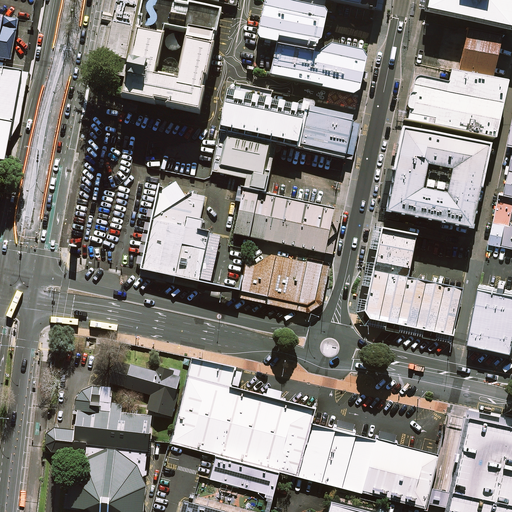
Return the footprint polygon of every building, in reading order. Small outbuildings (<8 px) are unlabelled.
[(223,8),(185,0),(114,0),(103,56),(129,61),(121,98),(200,115),(223,8)] [(280,0),(265,0),(257,36),(260,40),(272,42),(265,76),(353,95),(359,91),(366,57),(362,51),(321,41),(327,13),(324,9),(280,0)] [(377,0),(326,0),(336,2),(372,10),(375,11),(377,0)] [(511,0),(428,0),(428,4),(429,4),(428,7),(511,24),(511,0)] [(19,16),(0,12),(0,48),(13,51),(19,16)] [(467,30),(458,72),(491,79),(500,38),(467,30)] [(21,71),(0,67),(0,120),(13,123),(21,71)] [(409,110),(407,121),(494,140),(507,82),(491,79),(458,72),(450,70),(448,83),(419,76),(416,77),(414,79),(414,81),(411,94),(409,95),(409,97),(406,107),(407,109),(409,110)] [(236,82),(228,89),(219,131),(220,131),(273,140),(294,145),(302,106),(270,100),(272,91),(236,82)] [(352,117),(302,106),(294,145),(290,168),(340,179),(352,117)] [(161,130),(86,114),(78,154),(155,170),(161,130)] [(0,167),(5,168),(13,123),(0,120),(0,167)] [(263,192),(273,140),(220,131),(211,172),(245,179),(243,188),(263,192)] [(404,131),(386,216),(470,234),(489,149),(404,131)] [(290,168),(294,145),(273,140),(263,192),(285,197),(290,168)] [(176,182),(164,189),(159,185),(140,269),(200,282),(210,232),(201,230),(203,220),(200,220),(206,197),(191,194),(186,197),(176,182)] [(285,197),(263,192),(243,188),(234,234),(325,254),(334,208),(285,197)] [(511,196),(506,195),(499,194),(493,222),(511,227),(511,223),(511,196)] [(511,226),(511,227),(493,222),(489,244),(511,248),(511,226)] [(416,235),(381,227),(364,311),(369,320),(451,335),(462,289),(407,278),(415,236),(416,235)] [(306,305),(314,300),(323,262),(307,259),(306,263),(271,255),(254,266),(246,265),(241,289),(306,305)] [(511,347),(511,290),(480,284),(469,341),(511,350),(511,347)] [(235,368),(193,359),(173,444),(216,455),(280,472),(426,509),(438,456),(312,425),(316,410),(230,388),(235,368)] [(147,410),(171,416),(181,377),(180,376),(181,371),(170,368),(169,370),(157,366),(156,371),(115,360),(109,382),(151,395),(147,410)] [(147,415),(78,410),(75,429),(55,428),(47,432),(46,444),(52,452),(69,453),(66,479),(64,506),(140,511),(142,486),(147,415)] [(446,511),(511,511),(511,430),(466,421),(446,511)] [(280,472),(216,455),(209,480),(200,477),(192,504),(222,511),(269,511),(272,500),(280,472)] [(222,511),(192,504),(184,502),(181,511),(222,511)] [(368,511),(331,502),(328,511),(368,511)]
